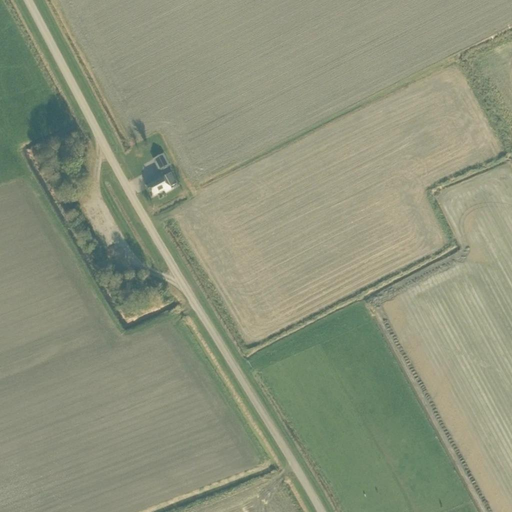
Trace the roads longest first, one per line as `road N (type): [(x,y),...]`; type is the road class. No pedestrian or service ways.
road 1 (unclassified): [(322,511),(116,168),(28,0)]
road 2 (unknown): [(182,280),(128,267),(90,206),(105,146)]
